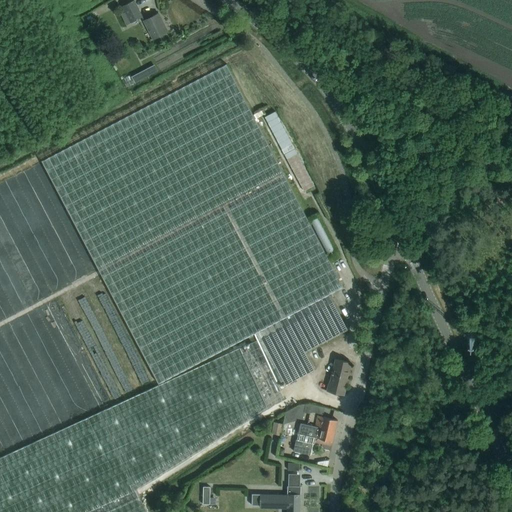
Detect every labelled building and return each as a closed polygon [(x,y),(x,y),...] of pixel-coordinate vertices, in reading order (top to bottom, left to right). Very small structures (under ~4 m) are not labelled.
[(134,0),(133,0),(125,4),(122,6),(125,11),(131,23),(139,19),(143,17),(134,0)] [(125,11),(120,14),(126,25),(131,23),(125,11)] [(158,13),(144,20),(146,25),(153,39),(167,31),(158,13)] [(153,64),(131,76),(135,83),(157,71),(153,64)] [(283,398),(278,385),(283,382),(285,387),(314,372),(304,354),(347,331),(328,296),(342,288),(226,65),(40,162),(155,384),(255,335),(257,339),(0,456),(0,511),(146,511),(136,489),(283,398)] [(275,111),(264,117),(304,191),(314,185),(275,111)] [(322,350),(316,352),(321,366),(327,364),(322,350)] [(351,363),(341,361),(335,359),(335,360),(330,381),(329,383),(327,390),(344,394),(351,363)] [(279,416),(266,423),(268,427),(281,420),(279,416)] [(337,420),(328,418),(317,416),(315,426),(335,431),(337,420)] [(330,451),(335,431),(315,426),(312,437),(314,437),(313,442),(321,444),(323,449),(330,451)] [(313,443),(296,439),(293,451),(310,455),(313,443)] [(252,493),(252,505),(287,506),(286,511),(300,511),(301,486),(287,485),(287,494),(252,493)]
